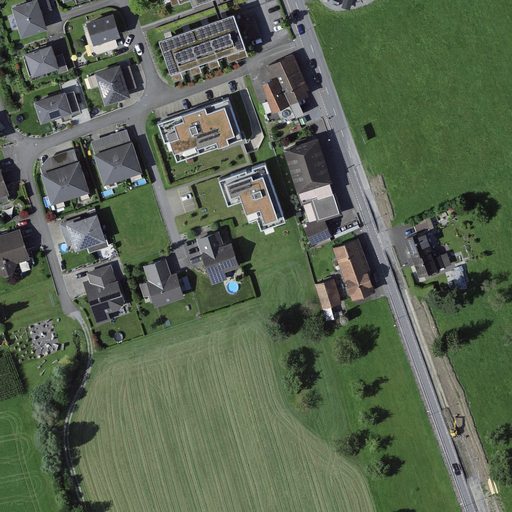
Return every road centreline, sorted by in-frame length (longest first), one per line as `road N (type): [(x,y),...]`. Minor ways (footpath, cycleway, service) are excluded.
road 1 (primary): [(310,45),(475,511)]
road 2 (track): [(84,511),(63,438),(89,339),(77,311),(64,303)]
road 3 (residential): [(158,101),(310,45)]
road 4 (residential): [(28,150),(23,163),(64,303)]
road 5 (residential): [(179,256),(132,111)]
